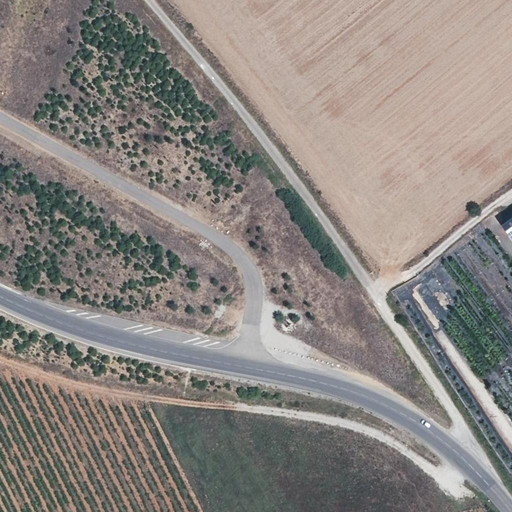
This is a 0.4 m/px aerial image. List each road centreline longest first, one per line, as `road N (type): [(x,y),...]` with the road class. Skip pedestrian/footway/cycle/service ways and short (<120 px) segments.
road 1 (tertiary): [(510,511),(459,454),(392,408),(297,376),(128,344),(0,294)]
road 2 (track): [(146,0),(315,206),(457,422),(465,446),(459,454)]
